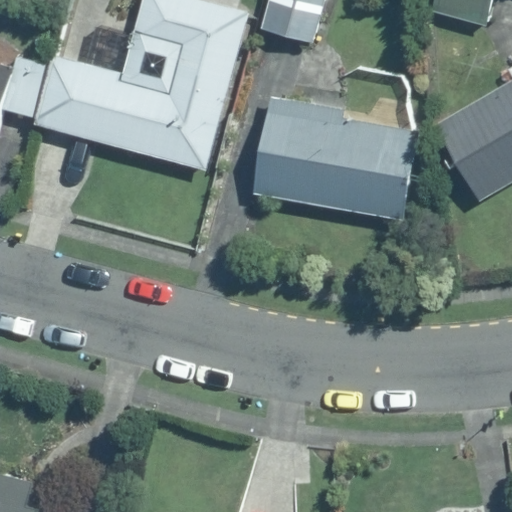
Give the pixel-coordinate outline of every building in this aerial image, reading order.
[(119,72),(50,55),(49,67),(37,119),(38,131),(208,173),(249,11),(206,0),(142,0),(134,32),(183,44),(170,95),(117,82),(119,72)] [(269,0),(262,27),(314,41),(325,0),(269,0)] [(435,0),(433,12),(487,26),(492,0),(435,0)] [(133,33),(121,79),(167,91),(180,46),(133,33)] [(14,57),(11,69),(3,111),(37,119),(49,67),(14,57)] [(0,66),(0,123),(3,111),(11,69),(0,66)] [(511,80),(436,125),(479,200),(511,180),(511,80)] [(268,98),(253,196),(403,220),(417,133),(341,121),(343,109),(268,98)] [(0,477),(0,511),(77,511),(82,499),(0,477)]
